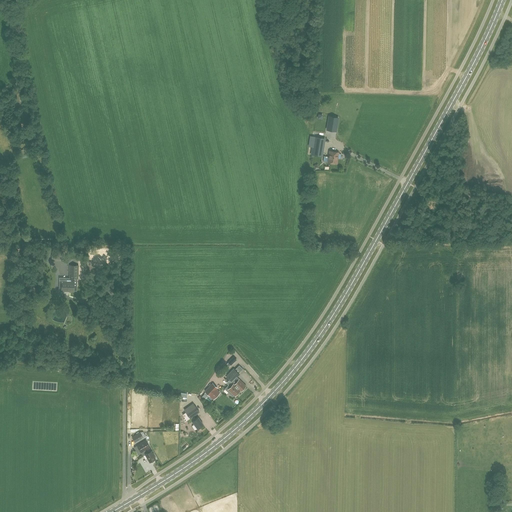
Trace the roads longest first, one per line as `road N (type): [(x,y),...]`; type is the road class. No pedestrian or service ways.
road 1 (secondary): [(111,511),(263,409),(320,340),(376,243)]
road 2 (secondary): [(376,243),(503,0)]
